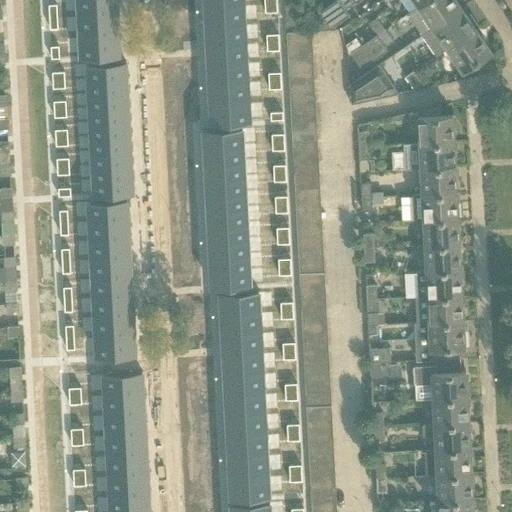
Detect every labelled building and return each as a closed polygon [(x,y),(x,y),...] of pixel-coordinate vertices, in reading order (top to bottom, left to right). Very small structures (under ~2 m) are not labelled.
[(116,0),(77,0),(78,16),(117,14),(116,0)] [(296,0),(291,0),(284,5),(286,26),(298,25),(296,0)] [(317,24),(317,31),(335,30),(335,26),(349,16),(345,10),(354,4),(351,0),(337,0),(311,19),(311,25),(317,24)] [(400,0),(409,12),(418,6),(426,0),(400,0)] [(409,12),(407,14),(421,35),(432,27),(461,8),(455,0),(426,0),(418,6),(409,12)] [(276,3),(264,4),(265,12),(277,12),(276,3)] [(56,4),(48,5),(49,17),(57,17),(56,4)] [(243,5),(204,7),(205,26),(244,24),(243,5)] [(432,27),(421,35),(436,56),(447,48),(475,29),(479,27),(470,14),(467,16),(461,8),(432,27)] [(117,14),(78,16),(79,36),(118,34),(117,14)] [(57,17),(49,17),(49,29),(57,29),(57,17)] [(378,19),(369,25),(376,35),(384,29),(378,19)] [(244,24),(205,26),(206,46),(245,44),(244,24)] [(361,45),(349,53),(360,68),(386,50),(384,47),(392,41),(384,29),(376,35),(361,45)] [(475,29),(447,48),(451,53),(462,70),(490,51),(475,29)] [(286,33),(286,45),(312,44),(311,31),(286,33)] [(118,34),(79,36),(80,57),(119,55),(118,34)] [(278,34),(266,35),(267,43),(278,42),(278,34)] [(355,37),(346,44),(348,54),(349,53),(361,45),(355,37)] [(278,42),(267,43),(267,51),(279,50),(278,42)] [(245,44),(206,46),(207,65),(246,63),(245,44)] [(286,45),(287,57),(312,56),(312,44),(286,45)] [(58,46),(50,47),(51,59),(59,58),(58,46)] [(287,57),(288,69),(313,68),(312,56),(287,57)] [(125,61),(86,63),(87,78),(126,76),(125,61)] [(246,63),(207,65),(208,85),(247,83),(246,63)] [(398,93),(378,64),(349,85),(350,104),(398,93)] [(288,69),(288,81),(314,80),(313,68),(288,69)] [(413,71),(404,77),(412,88),(420,82),(413,71)] [(280,72),(268,73),(269,81),(281,81),(280,72)] [(126,76),(87,78),(88,92),(127,90),(126,76)] [(64,79),(52,80),(53,88),(65,88),(64,79)] [(288,81),(289,93),(314,92),(314,80),(288,81)] [(281,81),(269,81),(269,89),(281,89),(281,81)] [(247,83),(208,85),(209,104),(248,102),(247,83)] [(270,90),(273,111),(284,110),(282,89),(270,90)] [(127,90),(88,92),(89,107),(128,105),(127,90)] [(289,93),(289,105),(315,104),(314,92),(289,93)] [(65,100),(53,101),(53,109),(65,108),(65,100)] [(248,102),(209,104),(211,124),(249,121),(248,102)] [(289,105),(290,117),(316,116),(315,104),(289,105)] [(128,105),(89,107),(89,121),(128,119),(128,105)] [(65,108),(53,109),(54,117),(66,116),(65,108)] [(282,112),(270,112),(271,120),(283,120),(282,112)] [(418,117),(419,143),(453,141),(452,115),(418,117)] [(290,117),(291,129),(316,128),(316,116),(290,117)] [(8,118),(0,118),(0,130),(8,130),(8,118)] [(128,119),(89,121),(90,136),(129,134),(128,119)] [(242,128),(203,130),(204,146),(243,143),(242,128)] [(291,129),(291,141),(317,140),(316,128),(291,129)] [(67,129),(55,130),(55,138),(67,137),(67,129)] [(357,131),(358,146),(368,146),(367,131),(357,131)] [(129,134),(90,136),(91,151),(130,149),(129,134)] [(67,137),(55,138),(55,146),(67,145),(67,137)] [(291,141),(292,153),(317,152),(317,140),(291,141)] [(9,141),(0,141),(0,153),(10,153),(9,141)] [(284,141),(272,142),(272,151),(284,150),(284,141)] [(403,170),(420,169),(454,167),(453,141),(419,143),(402,144),(403,170)] [(243,143),(204,146),(204,161),(243,159),(243,143)] [(368,146),(358,146),(359,160),(369,159),(368,146)] [(130,149),(91,151),(92,165),(131,163),(130,149)] [(292,153),(293,166),(318,164),(317,152),(292,153)] [(68,158),(56,158),(57,167),(68,166),(68,158)] [(243,159),(204,161),(205,177),(244,175),(243,159)] [(131,163),(92,165),(92,180),(131,178),(131,163)] [(293,166),(293,178),(319,176),(318,164),(293,166)] [(10,165),(0,165),(0,176),(11,176),(10,165)] [(285,165),(273,166),(273,173),(285,173),(285,165)] [(68,166),(57,167),(57,175),(69,174),(68,166)] [(420,169),(422,194),(456,192),(454,167),(420,169)] [(285,173),(273,173),(274,182),(286,181),(285,173)] [(244,175),(205,177),(206,193),(245,191),(244,175)] [(293,178),(294,190),(319,188),(319,176),(293,178)] [(131,178),(92,180),(93,194),(132,192),(131,178)] [(360,183),(360,197),(371,197),(370,182),(360,183)] [(70,188),(58,188),(58,196),(70,196),(70,188)] [(294,190),(295,202),(320,200),(319,188),(294,190)] [(12,190),(0,190),(0,212),(1,213),(13,212),(12,190)] [(245,191),(206,193),(207,208),(246,206),(245,191)] [(422,194),(412,194),(414,220),(423,220),(457,218),(456,192),(422,194)] [(287,196),(275,197),(275,205),(287,204),(287,196)] [(371,197),(360,197),(361,211),(371,211),(371,197)] [(127,199),(88,201),(89,220),(128,218),(127,199)] [(295,202),(295,214),(321,212),(320,200),(295,202)] [(287,204),(275,205),(276,213),(287,212),(287,204)] [(246,206),(207,208),(208,224),(247,222),(246,206)] [(67,210),(59,210),(60,222),(67,221),(67,210)] [(13,212),(1,213),(1,222),(13,222),(13,212)] [(295,214),(296,226),(321,224),(321,212),(295,214)] [(128,218),(89,220),(90,240),(129,238),(128,218)] [(423,220),(424,246),(458,244),(457,218),(423,220)] [(67,221),(60,222),(60,234),(68,234),(67,221)] [(247,222),(208,224),(209,240),(248,238),(247,222)] [(296,226),(296,238),(322,237),(321,224),(296,226)] [(288,227),(276,228),(277,236),(289,236),(288,227)] [(14,234),(2,235),(2,246),(15,245),(14,234)] [(362,234),(363,249),(373,249),(373,234),(362,234)] [(289,236),(277,236),(277,244),(289,243),(289,236)] [(296,238),(297,250),(322,249),(322,237),(296,238)] [(129,238),(90,240),(91,259),(130,257),(129,238)] [(248,238),(209,240),(210,256),(248,254),(248,238)] [(424,246),(426,271),(460,269),(458,244),(424,246)] [(69,248),(61,249),(62,261),(70,260),(69,248)] [(297,250),(298,262),(323,261),(322,249),(297,250)] [(373,249),(363,249),(364,262),(374,262),(373,249)] [(248,254),(210,256),(210,271),(249,269),(248,254)] [(15,257),(4,257),(4,267),(16,266),(15,257)] [(130,257),(91,259),(92,279),(131,277),(130,257)] [(290,258),(278,259),(278,268),(290,267),(290,258)] [(70,260),(62,261),(62,273),(70,272),(70,260)] [(298,262),(298,274),(324,273),(323,261),(298,262)] [(290,267),(278,268),(279,275),(291,275),(290,267)] [(249,269),(210,271),(211,287),(250,285),(249,269)] [(426,271),(416,271),(417,297),(427,296),(461,294),(460,269),(426,271)] [(298,274),(299,286),(324,285),(324,273),(298,274)] [(131,277),(92,279),(93,298),(132,296),(131,277)] [(17,282),(6,283),(6,293),(17,293),(17,282)] [(299,286),(300,298),(325,297),(324,285),(299,286)] [(365,285),(366,299),(376,299),(375,285),(365,285)] [(71,287),(63,287),(64,299),(72,299),(71,287)] [(258,291),(219,293),(220,313),(259,311),(258,291)] [(417,297),(415,297),(416,322),(428,322),(428,324),(462,322),(461,294),(427,296),(417,297)] [(132,296),(93,298),(94,317),(133,315),(132,296)] [(300,298),(300,310),(326,309),(325,297),(300,298)] [(72,299),(64,299),(64,311),(72,311),(72,299)] [(376,299),(366,299),(366,313),(367,327),(375,326),(375,325),(377,325),(376,299)] [(18,304),(5,304),(6,314),(18,314),(18,304)] [(293,309),(281,310),(281,319),(293,318),(293,309)] [(300,310),(301,322),(326,321),(326,309),(300,310)] [(259,311),(220,313),(221,334),(260,332),(259,311)] [(133,315),(94,317),(95,337),(134,335),(133,315)] [(301,322),(302,334),(327,333),(326,321),(301,322)] [(462,322),(428,324),(430,348),(430,361),(436,360),(460,359),(459,347),(464,347),(462,322)] [(73,325),(65,326),(66,338),(74,338),(73,325)] [(19,327),(7,327),(7,338),(19,337),(19,327)] [(260,332),(221,334),(223,354),(261,352),(260,332)] [(302,334),(302,346),(328,345),(327,333),(302,334)] [(134,335),(95,337),(96,356),(135,354),(134,335)] [(74,338),(66,338),(66,350),(74,349),(74,338)] [(294,343),(282,343),(283,351),(295,350),(294,343)] [(302,346),(303,359),(328,357),(328,345),(302,346)] [(379,363),(390,363),(389,348),(368,349),(369,364),(379,363)] [(295,350),(283,351),(283,359),(295,359),(295,350)] [(261,352),(223,354),(224,375),(263,373),(261,352)] [(303,359),(303,371),(329,369),(328,357),(303,359)] [(436,365),(414,366),(415,385),(431,384),(432,400),(466,398),(465,371),(460,371),(460,359),(436,360),(436,365)] [(379,363),(369,364),(370,377),(380,377),(379,363)] [(22,367),(9,368),(9,377),(22,377),(22,367)] [(303,371),(304,383),(329,381),(329,369),(303,371)] [(142,371),(103,373),(104,394),(143,392),(142,371)] [(263,373),(224,375),(225,395),(264,393),(263,373)] [(304,383),(305,395),(330,393),(329,381),(304,383)] [(297,383),(285,384),(285,392),(297,391),(297,383)] [(80,387),(68,388),(69,395),(81,395),(80,387)] [(297,391),(285,392),(285,400),(297,400),(297,391)] [(23,392),(10,392),(11,402),(23,402),(23,392)] [(143,392),(104,394),(105,414),(144,412),(143,392)] [(264,393),(225,395),(226,416),(265,414),(264,393)] [(305,395),(305,407),(331,405),(330,393),(305,395)] [(81,395),(69,395),(69,404),(81,404),(81,395)] [(432,400),(434,425),(468,423),(466,398),(432,400)] [(305,407),(306,419),(331,417),(331,405),(305,407)] [(144,412),(105,414),(106,435),(145,433),(144,412)] [(372,413),(372,428),(382,427),(382,412),(372,413)] [(24,414),(11,414),(12,424),(24,424),(24,414)] [(265,414),(226,416),(227,436),(266,434),(265,414)] [(306,419),(307,431),(332,430),(331,417),(306,419)] [(434,424),(422,425),(423,437),(434,436),(435,450),(469,449),(468,423),(434,425),(434,424)] [(299,424),(287,425),(287,433),(299,433),(299,424)] [(382,427),(372,428),(373,441),(383,441),(382,427)] [(82,428),(70,429),(71,436),(83,436),(82,428)] [(307,431),(307,443),(333,442),(332,430),(307,431)] [(145,433),(106,435),(107,455),(146,453),(145,433)] [(299,433),(287,433),(288,441),(300,440),(299,433)] [(266,434),(227,436),(228,457),(267,455),(266,434)] [(83,436),(71,436),(71,445),(83,444),(83,436)] [(25,437),(12,438),(13,448),(26,447),(25,437)] [(307,443),(308,455),(333,454),(333,442),(307,443)] [(435,450),(425,451),(426,476),(436,476),(470,474),(469,449),(435,450)] [(15,454),(12,457),(13,466),(24,465),(23,453),(15,454)] [(146,453),(107,455),(108,476),(147,474),(146,453)] [(308,455),(309,467),(334,466),(333,454),(308,455)] [(267,455),(228,457),(229,477),(268,475),(267,455)] [(374,464),(375,479),(385,478),(384,464),(374,464)] [(301,465),(289,466),(289,474),(301,474),(301,465)] [(309,467),(309,479),(335,478),(334,466),(309,467)] [(84,469),(72,470),(73,478),(85,477),(84,469)] [(147,474),(108,476),(109,496),(148,494),(147,474)] [(301,474),(289,474),(290,482),(302,481),(301,474)] [(436,476),(438,501),(472,500),(470,474),(436,476)] [(268,475),(229,477),(230,498),(269,496),(268,475)] [(85,477),(73,478),(73,486),(85,485),(85,477)] [(28,478),(15,478),(15,489),(28,488),(28,478)] [(309,479),(310,491),(335,490),(335,478),(309,479)] [(385,478),(375,479),(376,493),(386,492),(385,478)] [(310,491),(311,503),(336,502),(335,490),(310,491)] [(148,511),(148,494),(109,496),(109,511),(148,511)] [(472,500),(438,501),(438,511),(476,511),(476,508),(472,508),(472,500)] [(29,501),(16,501),(16,511),(19,511),(29,511),(29,501)] [(269,511),(269,502),(230,504),(230,511),(269,511)] [(311,503),(310,511),(336,511),(336,502),(311,503)]
